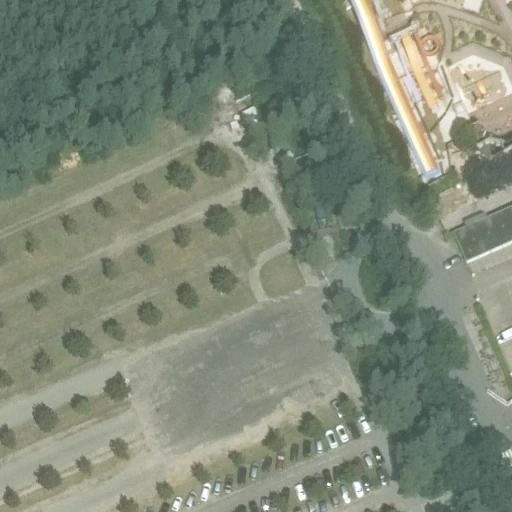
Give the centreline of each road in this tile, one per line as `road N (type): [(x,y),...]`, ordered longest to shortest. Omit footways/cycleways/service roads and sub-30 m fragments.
road 1 (unclassified): [(511,481),(391,214)]
road 2 (track): [(292,0),(391,214)]
